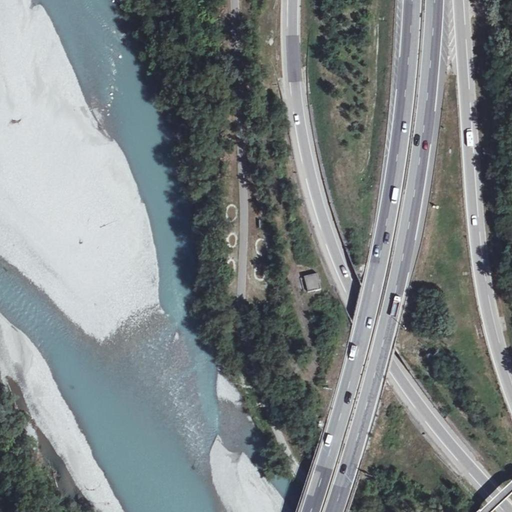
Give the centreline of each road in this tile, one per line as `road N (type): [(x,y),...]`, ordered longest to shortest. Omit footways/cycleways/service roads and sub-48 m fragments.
road 1 (trunk): [(293,0),(300,124),(343,276),(408,391),(511,511)]
road 2 (motorway): [(335,511),(411,216),(435,0)]
road 3 (motorway): [(412,0),(389,210),(312,511)]
road 4 (trunk): [(511,393),(483,296),(459,0)]
